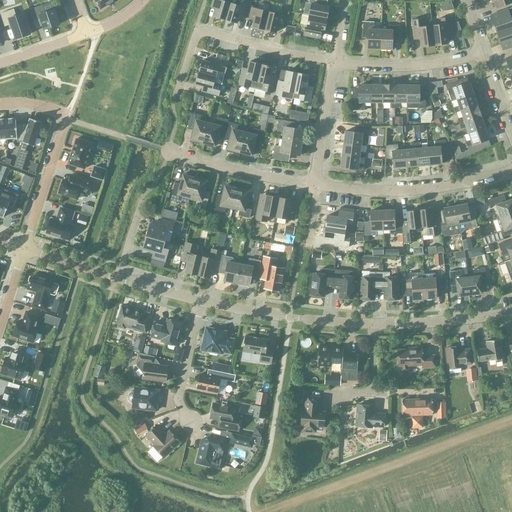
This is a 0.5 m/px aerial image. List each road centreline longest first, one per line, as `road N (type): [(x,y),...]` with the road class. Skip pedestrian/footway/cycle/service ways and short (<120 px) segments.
road 1 (residential): [(175,95),(197,29),(333,62)]
road 2 (residential): [(315,184),(421,189),(511,170)]
road 3 (residential): [(0,103),(67,114),(30,229)]
road 4 (residential): [(374,324),(200,301)]
road 5 (residential): [(333,62),(419,65),(481,52)]
road 6 (residential): [(315,184),(170,152)]
road 7 (residential): [(374,324),(511,312)]
road 8 (residential): [(190,422),(178,400),(200,301)]
road 9 (residential): [(315,184),(333,62)]
